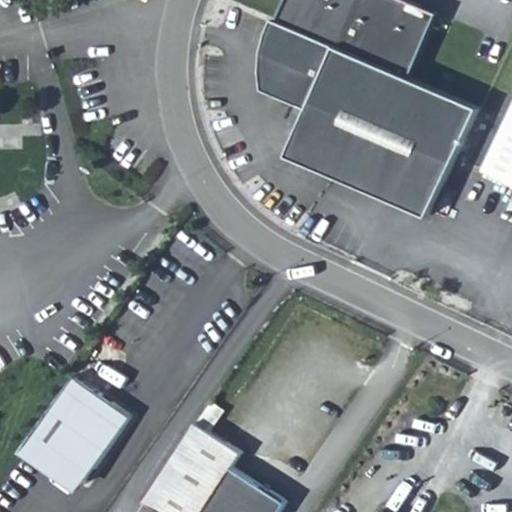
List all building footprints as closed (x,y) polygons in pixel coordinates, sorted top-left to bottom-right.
[(286,0),(279,18),(411,75),(439,11),(414,0),(286,0)] [(411,75),(279,18),(275,16),(263,44),(263,59),(265,70),(270,81),(314,101),(292,148),(431,213),(482,105),(411,75)] [(511,111),(486,167),(511,179),(511,111)] [(1,137),(1,146),(17,146),(17,142),(17,137),(1,137)] [(134,417),(76,375),(28,444),(85,484),(134,417)] [(151,501),(168,511),(173,511),(226,437),(201,421),(151,501)] [(226,437),(173,511),(283,511),(292,499),(238,465),(247,450),(226,437)]
